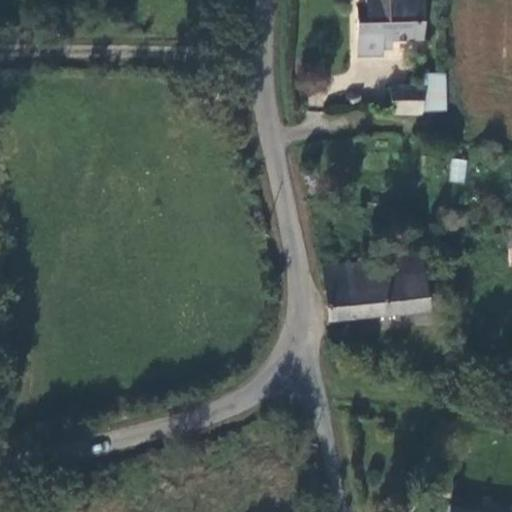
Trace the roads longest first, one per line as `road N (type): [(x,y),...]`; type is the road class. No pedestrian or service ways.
road 1 (unclassified): [(290,371),(298,267),(262,59),(265,0)]
road 2 (unclassified): [(0,469),(209,417),(290,371)]
road 3 (track): [(511,412),(290,371)]
road 4 (unclassified): [(290,371),(317,406),(335,511)]
